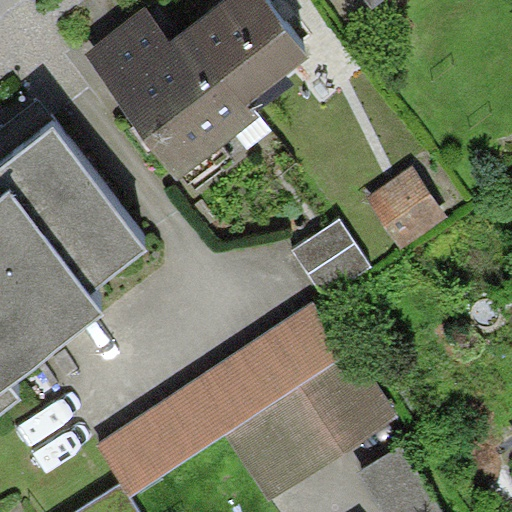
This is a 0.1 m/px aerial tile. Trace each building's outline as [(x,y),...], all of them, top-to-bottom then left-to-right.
[(252,89),(231,64),(188,10),(169,26),(148,0),(137,0),(87,40),(182,159),(218,130),(211,122),(252,89)] [(274,0),(200,0),(188,10),(231,64),(260,41),(271,54),(300,31),(274,0)] [(423,55),(398,24),(383,36),(408,67),(423,55)] [(0,358),(8,369),(104,297),(91,279),(147,237),(54,115),(0,156),(0,178),(3,183),(0,185),(0,358)] [(345,149),(332,131),(295,155),(308,174),(345,149)] [(414,155),(368,185),(392,224),(439,194),(414,155)] [(340,200),(292,230),(324,281),(372,251),(340,200)] [(126,475),(250,395),(342,336),(311,289),(95,428),(126,475)] [(381,396),(342,336),(250,395),(290,455),(381,396)] [(8,369),(0,358),(0,398),(19,384),(8,369)] [(354,448),(392,509),(393,511),(452,511),(397,422),(354,448)] [(45,511),(139,511),(112,469),(45,511)]
